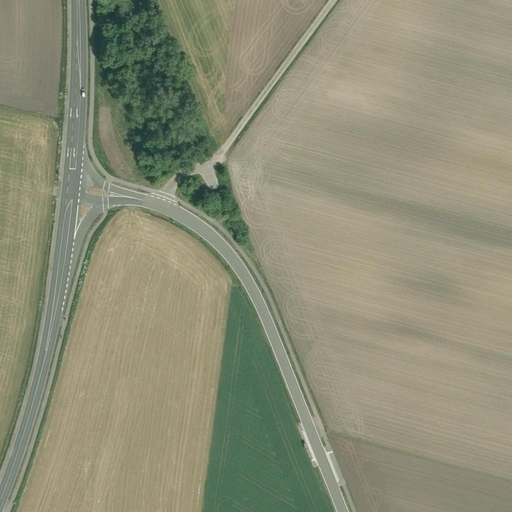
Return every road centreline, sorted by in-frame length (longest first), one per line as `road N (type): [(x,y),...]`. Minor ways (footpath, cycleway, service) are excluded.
road 1 (tertiary): [(163,205),(214,237),(251,286),(343,511)]
road 2 (unclassified): [(334,0),(215,160),(180,176),(163,205)]
road 3 (tertiary): [(59,275),(24,432),(0,498)]
road 4 (tertiary): [(77,0),(70,187)]
